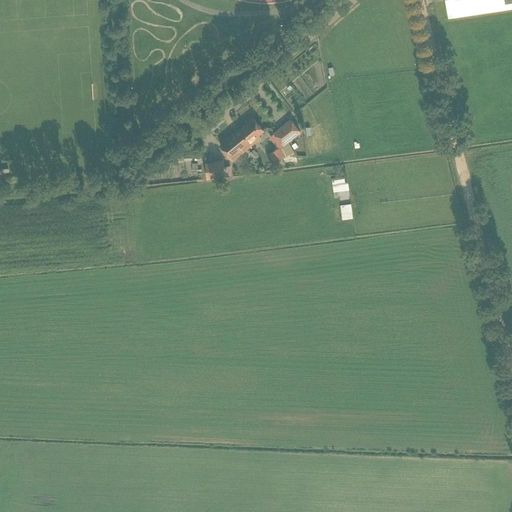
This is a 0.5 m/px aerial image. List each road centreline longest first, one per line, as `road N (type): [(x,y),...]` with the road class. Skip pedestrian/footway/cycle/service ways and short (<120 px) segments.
road 1 (track): [(511,376),(420,0)]
road 2 (unclassified): [(204,127),(354,0)]
